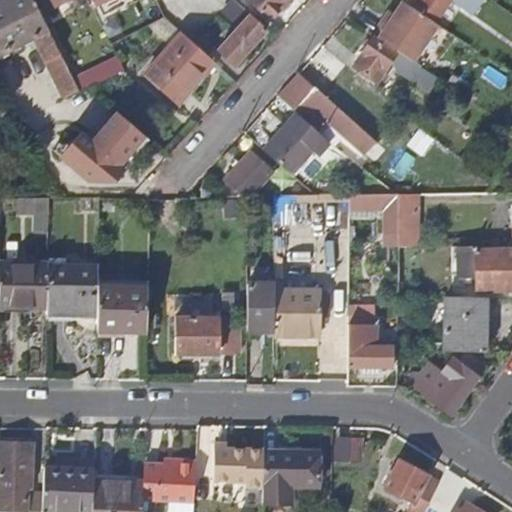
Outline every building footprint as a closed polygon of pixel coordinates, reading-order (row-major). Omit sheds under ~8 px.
[(0,0),(0,54),(34,38),(45,61),(49,60),(62,54),(34,0),(5,0),(1,2),(0,0)] [(65,0),(41,0),(46,10),(65,0)] [(289,0),(247,0),(270,21),(289,0)] [(413,0),(410,5),(432,19),(444,0),(413,0)] [(438,23),(432,19),(410,5),(404,1),(396,13),(388,25),(381,21),(372,34),(406,57),(412,61),(438,23)] [(388,10),(381,21),(388,25),(396,13),(389,10),(388,10)] [(218,51),(235,66),(265,31),(250,17),(218,51)] [(216,62),(183,33),(145,76),(175,102),(200,75),(201,77),(216,62)] [(353,68),(376,82),(396,53),(373,38),(353,68)] [(63,100),(71,96),(80,91),(73,78),(62,54),(49,60),(63,88),(58,92),(59,95),(63,100)] [(124,69),(118,56),(73,78),(80,91),(89,87),(104,79),(124,69)] [(438,79),(412,61),(406,57),(397,70),(399,71),(429,91),(438,79)] [(298,74),(278,96),(295,110),(297,109),(326,134),(333,126),(359,150),(370,139),(298,74)] [(120,165),(146,136),(119,113),(93,143),(82,134),(63,157),(91,180),(116,180),(125,170),(120,165)] [(331,141),(298,113),(265,151),(293,175),(313,150),(319,155),(331,141)] [(253,193),(274,168),(253,149),(229,177),(238,184),(238,196),(254,196),(253,193)] [(399,195),(395,195),(350,196),(349,203),(350,212),(384,212),(385,235),(398,235),(399,195)] [(413,195),(399,195),(398,235),(398,247),(407,247),(413,247),(413,195)] [(49,216),(49,199),(20,199),(20,216),(49,216)] [(398,247),(398,281),(406,281),(407,247),(398,247)] [(487,297),(511,297),(511,250),(475,251),(475,266),(475,268),(458,268),(458,283),(475,283),(475,297),(487,297)] [(0,253),(0,298),(30,299),(31,301),(48,302),(48,267),(49,254),(0,253)] [(48,267),(48,302),(48,311),(80,311),(80,315),(98,315),(98,289),(99,268),(48,267)] [(274,279),(274,282),(274,335),(319,335),(319,324),(325,323),(325,313),(320,313),(320,290),(281,289),(280,279),(274,279)] [(247,282),(247,336),(274,335),(274,282),(247,282)] [(147,331),(148,289),(98,289),(98,315),(98,330),(147,331)] [(487,297),(475,297),(447,296),(446,351),(487,351),(487,297)] [(350,303),(351,321),(377,320),(377,302),(350,303)] [(175,355),(218,355),(218,319),(175,318),(175,355)] [(348,346),(348,366),(393,367),(394,346),(348,346)] [(453,417),(486,368),(471,357),(462,358),(458,363),(452,359),(442,374),(427,365),(420,376),(411,375),(411,383),(408,387),(426,399),(428,396),(436,401),(435,405),(453,417)] [(338,435),(336,458),(363,459),(364,436),(338,435)] [(43,511),(44,494),(28,494),(28,474),(33,474),(33,444),(0,442),(0,510),(28,511),(27,511),(43,511)] [(262,485),(264,450),(214,449),(213,481),(245,481),(245,486),(262,487),(262,485)] [(319,487),(319,451),(279,450),(277,485),(292,486),(319,487)] [(194,497),(196,456),(171,455),(171,461),(144,460),(144,482),(143,496),(194,497)] [(423,511),(436,488),(393,465),(377,495),(410,511),(409,511),(423,511)] [(92,511),(94,480),(94,470),(45,468),(44,468),(44,494),(43,511),(92,511)] [(142,511),(143,496),(144,482),(94,480),(92,511),(142,511)] [(480,511),(465,503),(459,511),(480,511)]
